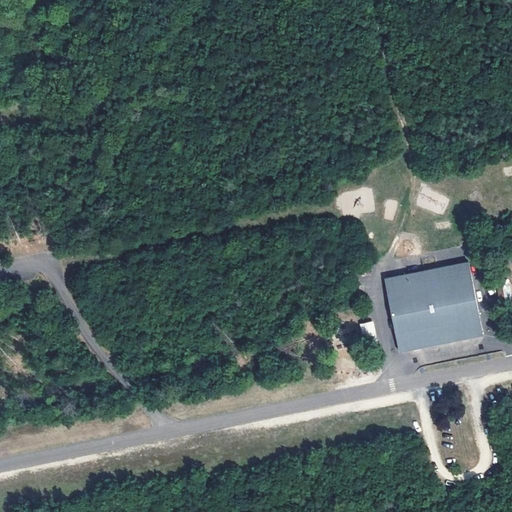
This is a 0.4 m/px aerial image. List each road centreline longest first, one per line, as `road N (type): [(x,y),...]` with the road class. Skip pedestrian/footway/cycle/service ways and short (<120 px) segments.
road 1 (unclassified): [(511,362),(0,465)]
road 2 (track): [(186,0),(194,35),(190,78),(168,113),(123,124),(0,119)]
road 3 (track): [(373,0),(412,152),(408,208),(385,262)]
road 4 (track): [(419,380),(435,458),(445,476),(456,478),(474,474),(486,458),(470,370)]
